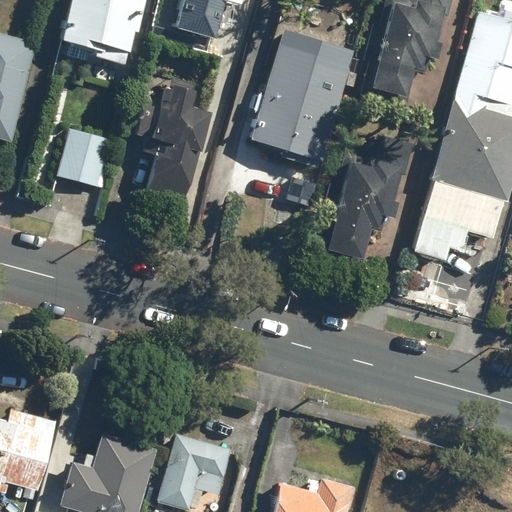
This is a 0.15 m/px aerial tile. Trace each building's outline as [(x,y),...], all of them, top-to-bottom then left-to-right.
[(72,0),(63,37),(96,46),(94,52),(126,60),(129,49),(131,49),(136,29),(139,30),(146,0),(72,0)] [(182,0),(175,25),(212,36),(220,17),(225,0),(233,0),(238,2),(238,0),(182,0)] [(377,62),(369,60),(361,92),(410,105),(420,66),(423,66),(426,54),(439,57),(443,40),(438,38),(445,11),(449,11),(451,0),(409,0),(408,5),(394,1),(377,62)] [(511,3),(498,0),(479,0),(415,249),(447,257),(450,245),(457,247),(465,242),(469,229),(495,236),(505,199),(509,200),(511,189),(511,3)] [(0,134),(13,138),(36,41),(0,32),(0,134)] [(283,150),(282,154),(318,164),(320,158),(324,159),(352,63),(279,42),(251,138),(257,139),(256,142),(283,150)] [(149,92),(135,134),(149,138),(144,151),(155,154),(145,188),(183,201),(192,181),(203,146),(214,108),(194,102),(197,86),(187,83),(174,80),(173,85),(165,84),(162,96),(149,92)] [(69,128),(58,174),(99,184),(110,138),(69,128)] [(352,159),(329,238),(322,236),(313,270),(365,284),(374,250),(366,248),(373,223),(380,224),(383,212),(396,215),(400,198),(395,196),(402,169),(406,170),(413,142),(375,130),(365,163),(352,159)] [(299,177),(253,158),(247,174),(292,192),(299,177)] [(0,413),(0,484),(2,477),(39,487),(57,417),(10,405),(8,416),(0,413)] [(137,511),(158,445),(103,429),(96,451),(87,448),(83,460),(73,457),(59,502),(84,510),(82,511),(137,511)] [(231,446),(175,431),(156,498),(190,508),(191,505),(197,507),(203,486),(218,491),(231,446)] [(346,511),(354,484),(320,475),(319,479),(309,477),(307,485),(280,479),(271,511),(346,511)]
